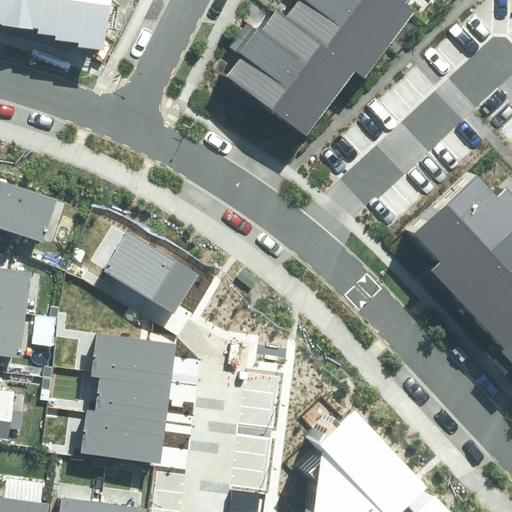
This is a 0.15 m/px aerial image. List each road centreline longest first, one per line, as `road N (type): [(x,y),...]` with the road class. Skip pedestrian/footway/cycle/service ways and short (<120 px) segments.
road 1 (residential): [(131,126),(231,180),(303,231),(511,444)]
road 2 (residential): [(0,77),(131,126)]
road 3 (residential): [(191,0),(131,126)]
